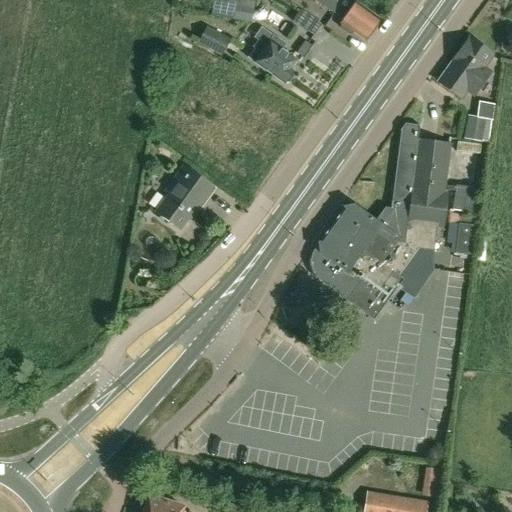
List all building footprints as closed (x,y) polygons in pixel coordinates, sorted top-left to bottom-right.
[(250,23),(254,0),(253,0),(214,0),(212,16),(250,23)] [(380,21),(351,0),(313,0),(331,13),(329,15),(340,23),(337,28),(350,37),(353,33),(365,42),(380,21)] [(319,26),(299,12),(292,22),(312,36),(319,26)] [(197,44),(221,57),(229,42),(205,29),(197,44)] [(291,71),(297,62),(282,51),(286,46),(274,38),(268,47),(259,41),(254,48),(256,50),(249,59),(285,85),(290,84),(295,78),(293,73),(291,71)] [(482,69),(492,56),(469,39),(437,82),(461,99),(466,91),(473,96),(489,73),(482,69)] [(293,92),(315,104),(321,92),(299,80),(293,92)] [(486,119),(467,116),(463,139),(481,142),(486,119)] [(443,193),(449,143),(417,139),(419,125),(405,123),(400,131),(391,210),(386,209),(376,223),(353,206),(345,207),(319,243),(319,244),(314,251),(313,253),(312,256),(312,258),(311,260),(311,263),(311,264),(312,268),(313,270),(314,272),(315,275),(317,277),(375,319),(404,278),(407,281),(420,263),(412,257),(418,248),(434,250),(437,225),(444,226),(448,194),(443,193)] [(170,195),(156,214),(179,230),(189,217),(190,218),(212,189),(183,168),(166,192),(170,195)] [(477,189),(455,186),(452,212),(474,214),(477,189)] [(475,224),(459,222),(456,252),(472,254),(475,224)] [(302,279),(293,297),(306,303),(315,285),(302,279)] [(428,469),(427,498),(443,498),(444,470),(428,469)] [(424,511),(426,506),(367,496),(364,511),(424,511)] [(180,511),(182,508),(149,497),(143,511),(180,511)]
